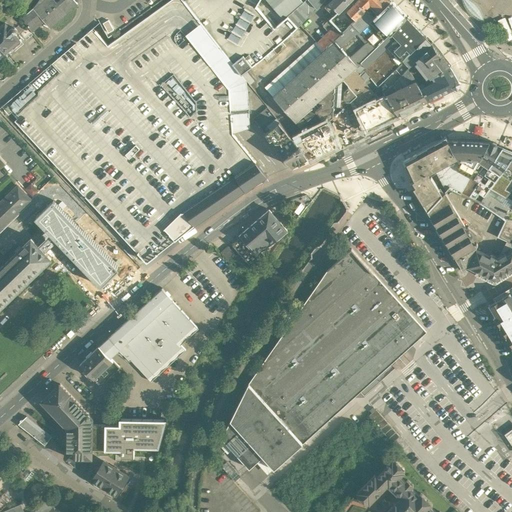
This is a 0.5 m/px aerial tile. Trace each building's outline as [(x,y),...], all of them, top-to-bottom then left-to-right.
[(182,0),(171,0),(108,46),(95,32),(94,33),(91,29),(1,107),(4,110),(4,111),(8,116),(13,111),(19,118),(14,122),(138,252),(147,262),(158,253),(175,240),(194,225),(198,222),(199,222),(238,195),(244,190),(245,191),(250,187),(251,188),(264,181),(263,179),(267,176),(256,162),(233,134),(228,88),(185,35),(190,31),(196,26),(200,23),(182,0)] [(38,13),(45,21),(50,28),(77,4),(73,0),(60,0),(57,3),(53,0),(52,0),(47,5),(38,13)] [(182,0),(200,23),(213,38),(220,32),(244,13),(233,0),(182,0)] [(220,32),(213,38),(233,63),(243,75),(247,72),(257,64),(261,60),(251,48),(275,28),(283,20),(265,0),(259,0),(255,4),(244,13),(220,32)] [(233,0),(244,13),(255,4),(259,0),(233,0)] [(265,0),(283,20),(287,17),(306,0),(265,0)] [(308,0),(306,0),(287,17),(297,28),(316,9),(308,0)] [(308,0),(316,9),(320,5),(324,0),(308,0)] [(331,0),(329,3),(337,11),(338,13),(351,0),(331,0)] [(368,7),(360,0),(358,0),(347,12),(355,20),(366,9),(368,7)] [(386,0),(374,0),(369,6),(377,15),(389,3),(389,2),(386,0)] [(374,17),(364,27),(366,28),(363,30),(362,29),(360,31),(361,32),(361,33),(362,34),(366,30),(366,29),(370,25),(371,25),(372,24),(373,24),(375,22),(375,21),(376,21),(376,20),(379,17),(379,15),(380,16),(383,14),(392,6),(390,4),(389,2),(389,3),(374,17)] [(337,11),(329,3),(324,8),(333,16),(337,11)] [(375,21),(375,22),(373,24),(372,24),(371,25),(370,25),(366,29),(366,30),(362,34),(365,38),(375,48),(389,34),(390,35),(406,18),(390,4),(392,6),(383,14),(380,16),(379,15),(379,17),(376,20),(376,21),(375,21)] [(355,20),(351,24),(358,31),(360,32),(361,33),(361,32),(360,31),(362,29),(363,30),(366,28),(364,27),(374,17),(366,9),(355,20)] [(37,11),(24,23),(32,32),(45,21),(38,13),(37,11)] [(114,33),(104,16),(99,19),(99,21),(108,37),(114,33)] [(287,17),(283,20),(275,28),(251,48),(261,60),(280,44),(285,40),(289,37),(297,28),(287,17)] [(406,18),(390,35),(389,34),(375,48),(364,59),(357,66),(353,68),(359,75),(363,70),(370,78),(377,87),(383,81),(394,70),(404,61),(404,60),(403,59),(425,38),(406,18)] [(335,26),(329,20),(323,25),(323,27),(328,32),(335,26)] [(5,23),(0,27),(0,46),(6,54),(21,42),(19,39),(14,34),(15,33),(16,32),(16,30),(16,29),(15,28),(14,27),(13,27),(11,27),(10,29),(5,23)] [(228,88),(233,134),(238,131),(246,127),(250,126),(247,80),(243,75),(233,63),(213,38),(200,23),(196,26),(190,31),(185,35),(228,88)] [(358,31),(351,24),(342,33),(334,40),(341,47),(346,42),(347,39),(351,39),(354,36),(354,34),(358,31)] [(342,33),(335,26),(328,32),(317,43),(324,50),(334,40),(342,33)] [(358,31),(354,34),(354,36),(351,39),(347,39),(346,42),(341,47),(348,55),(349,54),(348,53),(350,52),(350,51),(351,50),(352,50),(356,46),(356,45),(357,44),(358,44),(362,41),(362,39),(363,39),(364,39),(365,38),(362,34),(361,33),(360,32),(358,31)] [(363,39),(362,39),(362,41),(358,44),(357,44),(356,45),(356,46),(352,50),(351,50),(350,51),(350,52),(348,53),(349,54),(348,55),(357,66),(364,59),(375,48),(365,38),(364,39),(363,39)] [(425,38),(403,59),(404,60),(404,61),(406,63),(403,65),(407,70),(410,66),(416,60),(432,44),(425,38)] [(334,40),(324,50),(279,91),(272,97),(281,105),(294,121),(311,106),(334,86),(342,79),(353,68),(357,66),(348,55),(341,47),(334,40)] [(317,43),(316,42),(264,88),(272,97),(279,91),(324,50),(317,43)] [(280,44),(261,60),(266,64),(284,49),(280,44)] [(432,44),(416,60),(430,78),(432,77),(450,67),(432,44)] [(416,60),(410,66),(407,70),(416,81),(419,85),(429,79),(430,78),(416,60)] [(404,61),(394,70),(401,77),(407,70),(403,65),(406,63),(404,61)] [(450,67),(432,77),(434,81),(431,83),(429,79),(419,85),(428,101),(455,88),(458,81),(450,67)] [(353,68),(342,79),(348,86),(353,92),(364,82),(364,81),(359,75),(353,68)] [(383,81),(377,87),(379,89),(382,93),(383,93),(386,97),(416,81),(407,70),(401,77),(391,88),(383,81)] [(255,81),(247,72),(243,75),(247,80),(251,85),(255,81)] [(377,87),(370,78),(364,82),(374,94),(375,93),(379,89),(377,87)] [(364,82),(353,92),(357,96),(364,104),(374,94),(364,82),(364,81),(364,82)] [(428,101),(419,85),(416,81),(386,97),(390,103),(392,106),(391,107),(396,116),(428,101)] [(334,86),(311,106),(316,112),(316,113),(320,118),(324,123),(327,121),(329,119),(331,119),(333,117),(333,113),(332,112),(333,111),(334,107),(333,106),(334,105),(334,100),(333,99),(334,98),(335,94),(334,93),(335,92),(335,87),(334,86)] [(353,92),(348,86),(343,90),(343,91),(339,94),(339,97),(340,99),(340,101),(338,102),(338,105),(340,108),(343,108),(346,106),(346,103),(349,103),(350,102),(357,96),(353,92)] [(374,94),(364,104),(365,105),(366,105),(368,109),(379,104),(378,101),(378,100),(375,93),(374,94)] [(364,104),(357,96),(350,102),(357,110),(357,109),(365,105),(364,104)] [(396,116),(391,107),(392,106),(390,103),(386,97),(378,100),(378,101),(379,104),(368,109),(366,105),(365,105),(357,109),(367,131),(396,116)] [(311,106),(294,121),(300,127),(308,120),(316,113),(316,112),(311,106)] [(320,118),(316,113),(308,120),(314,128),(317,127),(317,126),(324,123),(320,118)] [(324,123),(317,126),(317,127),(318,129),(302,137),(304,139),(296,143),(308,158),(309,160),(317,156),(317,155),(332,148),(337,146),(328,128),(330,127),(327,121),(324,123)] [(308,158),(296,143),(291,146),(289,143),(290,142),(288,139),(291,137),(279,122),(275,125),(265,134),(292,167),(298,164),(299,165),(305,162),(304,160),(308,158)] [(446,140),(406,162),(415,180),(410,183),(413,188),(429,178),(427,174),(445,165),(453,161),(457,158),(447,140),(446,140)] [(489,142),(447,140),(457,158),(453,161),(454,163),(460,171),(470,177),(476,168),(479,161),(489,142)] [(470,177),(478,183),(490,167),(502,148),(497,145),(496,143),(493,142),(491,143),(489,142),(479,161),(483,164),(479,170),(476,168),(470,177)] [(511,156),(511,151),(502,148),(490,167),(495,170),(500,174),(507,165),(511,156)] [(454,163),(446,167),(436,172),(446,191),(449,188),(450,189),(460,171),(454,163)] [(511,168),(507,165),(500,174),(489,189),(493,191),(506,199),(510,193),(501,188),(503,185),(506,186),(511,177),(511,168)] [(500,174),(495,170),(483,186),(489,190),(489,189),(500,174)] [(460,171),(450,189),(461,194),(470,177),(460,171)] [(429,178),(413,188),(427,211),(427,212),(428,211),(442,195),(431,178),(429,178)] [(38,192),(30,184),(25,189),(33,198),(37,193),(36,193),(38,192)] [(18,186),(0,202),(0,230),(31,200),(18,186)] [(487,193),(480,203),(502,217),(509,207),(491,195),(487,193)] [(442,195),(428,211),(463,269),(467,266),(475,249),(481,237),(468,226),(463,229),(443,195),(442,195)] [(50,234),(38,246),(45,252),(56,241),(101,286),(118,269),(53,201),(35,218),(50,234)] [(269,210),(240,235),(241,237),(256,254),(261,251),(266,246),(277,239),(287,231),(269,210)] [(511,219),(505,220),(506,220),(498,237),(506,241),(511,243),(511,219)] [(256,254),(241,237),(232,245),(232,246),(254,270),(256,268),(264,256),(261,251),(256,254)] [(31,238),(0,268),(0,307),(51,258),(45,252),(38,246),(31,238)] [(511,243),(506,241),(498,258),(491,254),(490,256),(475,249),(467,266),(494,280),(511,269),(511,243)] [(327,270),(248,384),(222,438),(249,469),(263,456),(275,468),(426,332),(351,249),(327,270)] [(162,289),(114,333),(108,338),(119,350),(129,362),(131,360),(151,382),(186,350),(181,345),(198,329),(173,301),(162,289)] [(511,291),(489,306),(511,344),(511,291)] [(110,358),(119,350),(108,338),(99,346),(110,358)] [(99,346),(80,364),(86,370),(82,373),(91,382),(94,379),(113,361),(110,358),(99,346)] [(113,361),(94,379),(101,385),(119,368),(113,361)] [(92,418),(59,384),(42,401),(66,427),(67,429),(67,457),(91,457),(91,449),(92,418)] [(399,437),(376,410),(369,416),(392,443),(399,437)] [(37,424),(26,416),(18,424),(30,433),(37,424)] [(116,425),(102,424),(101,449),(119,449),(119,457),(134,458),(134,448),(157,448),(164,420),(117,419),(116,425)] [(37,424),(30,433),(45,445),(52,436),(37,424)] [(102,424),(92,424),(91,449),(101,449),(102,424)] [(113,467),(103,461),(99,467),(95,468),(96,473),(92,479),(102,485),(101,486),(106,490),(107,488),(117,495),(128,477),(118,471),(119,469),(114,466),(113,467)] [(392,461),(389,464),(387,464),(385,466),(385,468),(376,476),(374,474),(357,492),(358,493),(357,494),(367,504),(368,503),(369,504),(387,485),(394,492),(404,481),(399,477),(404,472),(403,471),(404,470),(395,461),(393,462),(392,461)] [(418,495),(410,488),(412,485),(407,480),(405,482),(404,481),(394,492),(400,498),(386,511),(412,511),(426,499),(420,493),(418,495)] [(131,488),(126,485),(120,495),(125,498),(131,488)] [(49,496),(35,502),(38,509),(39,508),(40,511),(53,506),(49,496)] [(431,504),(426,499),(412,511),(439,511),(438,511),(435,511),(429,506),(431,504)]
